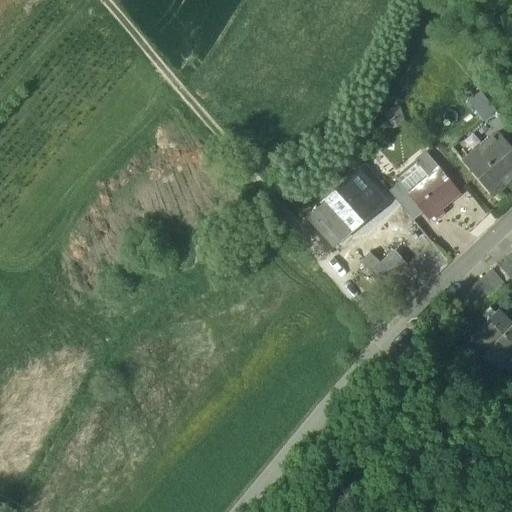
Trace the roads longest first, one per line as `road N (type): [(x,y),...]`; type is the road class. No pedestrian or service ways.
road 1 (track): [(102,0),(387,338)]
road 2 (residential): [(244,511),(387,338),(480,250)]
